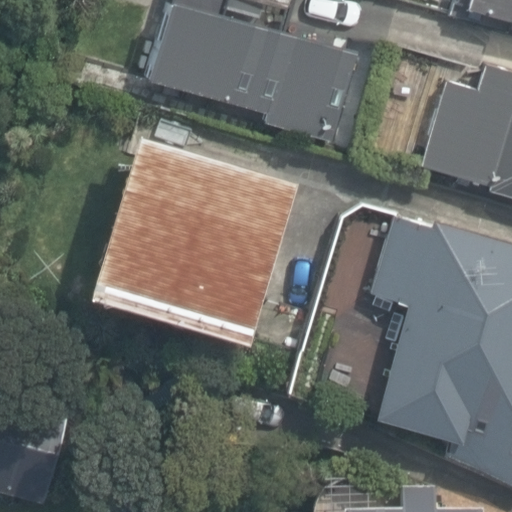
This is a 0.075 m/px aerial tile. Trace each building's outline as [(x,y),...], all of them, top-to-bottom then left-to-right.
[(358,50),(181,0),(172,0),(152,75),(273,109),(269,123),(332,141),(358,50)] [(483,91),(448,81),(424,163),(490,182),(487,192),(511,199),(511,72),(491,66),(483,91)] [(298,176),(145,132),(97,292),(251,337),(298,176)] [(435,226),(396,214),(374,286),(414,298),(380,413),(464,438),(473,409),(511,420),(511,239),(437,218),(435,226)] [(0,490),(29,498),(54,409),(0,395),(0,490)] [(485,511),(486,505),(351,503),(350,511),(485,511)]
